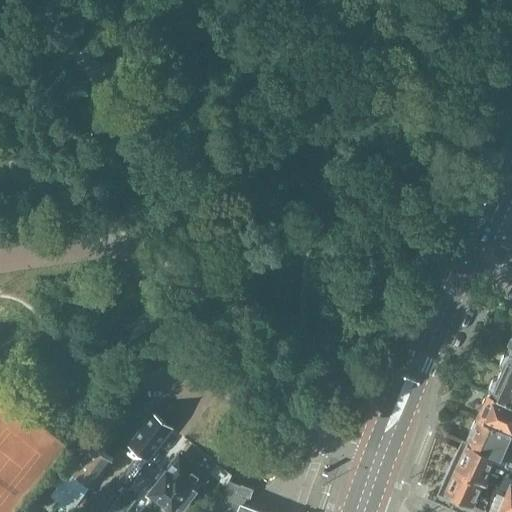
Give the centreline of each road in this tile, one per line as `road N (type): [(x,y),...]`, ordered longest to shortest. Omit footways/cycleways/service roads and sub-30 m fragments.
road 1 (residential): [(380,462),(332,441),(253,348),(133,256),(92,248),(0,261)]
road 2 (secondary): [(380,462),(465,260)]
road 3 (secondary): [(465,260),(511,147)]
